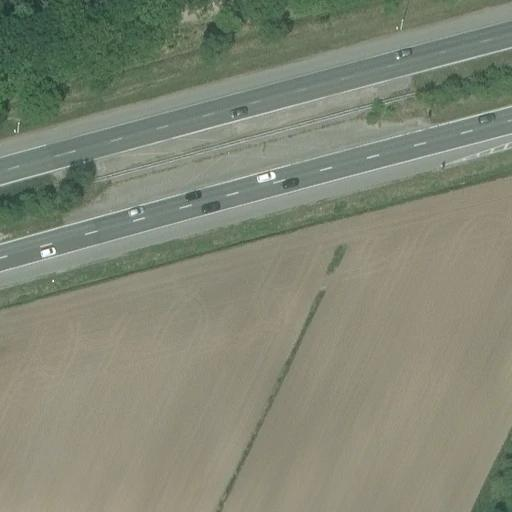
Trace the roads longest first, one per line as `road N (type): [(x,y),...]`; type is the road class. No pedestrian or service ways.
road 1 (motorway): [(0,261),(511,122)]
road 2 (motorway): [(511,36),(0,173)]
road 3 (track): [(0,68),(238,0)]
